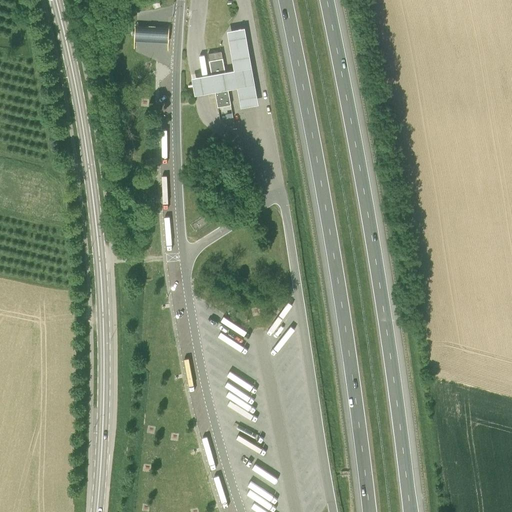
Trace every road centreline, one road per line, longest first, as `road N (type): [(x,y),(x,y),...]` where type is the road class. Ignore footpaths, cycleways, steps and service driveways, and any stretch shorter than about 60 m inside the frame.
road 1 (motorway): [(408,511),(388,339),(324,0)]
road 2 (motorway): [(283,0),(348,348),(367,511)]
road 3 (secondary): [(95,511),(100,290),(82,128),(54,0)]
